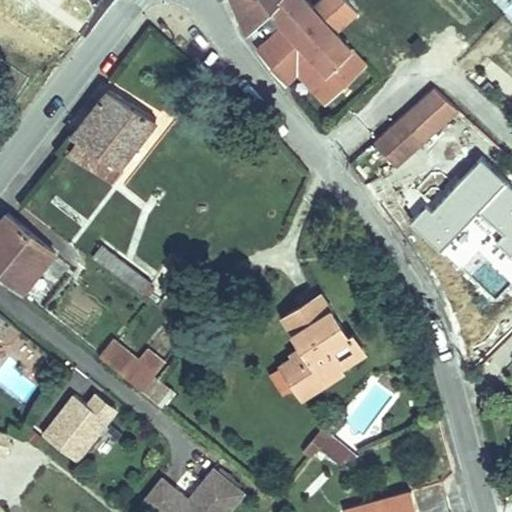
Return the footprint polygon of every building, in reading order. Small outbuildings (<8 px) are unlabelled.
[(276,0),(271,7),(333,57),(339,50),(276,0)] [(339,50),(333,57),(271,7),(256,26),(272,39),(251,67),(252,68),(284,93),(293,83),(325,108),(359,65),(339,50)] [(420,86),(399,110),(421,128),(439,107),(420,86)] [(67,160),(73,165),(94,181),(83,195),(104,211),(115,197),(108,192),(148,142),(108,110),(67,160)] [(399,110),(377,137),(398,155),(421,128),(399,110)] [(368,183),(391,166),(377,147),(354,164),(368,183)] [(62,178),(83,195),(94,181),(73,165),(62,178)] [(447,190),(460,202),(476,186),(463,173),(447,190)] [(511,220),(476,186),(460,202),(451,211),(472,231),(462,241),(494,271),(511,252),(511,220)] [(101,243),(91,258),(143,295),(153,281),(101,243)] [(0,310),(7,315),(37,280),(0,249),(0,310)] [(76,280),(122,318),(132,306),(86,268),(76,280)] [(262,388),(270,407),(317,384),(320,389),(360,370),(351,351),(340,356),(313,301),(295,309),(300,320),(279,330),(295,363),(298,371),(287,376),(262,388)] [(0,345),(15,327),(0,314),(0,345)] [(96,386),(122,406),(133,392),(109,373),(87,356),(75,370),(96,386)] [(133,392),(145,378),(121,359),(109,373),(133,392)] [(283,369),(287,376),(298,371),(295,363),(283,369)] [(317,384),(270,407),(277,421),(324,398),(320,389),(317,384)] [(270,407),(262,388),(249,395),(257,413),(270,407)] [(99,441),(79,426),(70,438),(90,453),(99,441)] [(0,452),(7,454),(11,431),(0,428),(0,452)] [(59,493),(90,453),(70,438),(57,428),(26,468),(59,493)] [(289,432),(280,442),(286,450),(302,470),(323,461),(289,432)] [(271,454),(278,460),(286,450),(280,442),(271,454)] [(208,511),(213,507),(182,484),(163,510),(164,511),(153,511),(132,496),(119,511),(208,511)] [(353,511),(387,511),(383,501),(353,511)]
